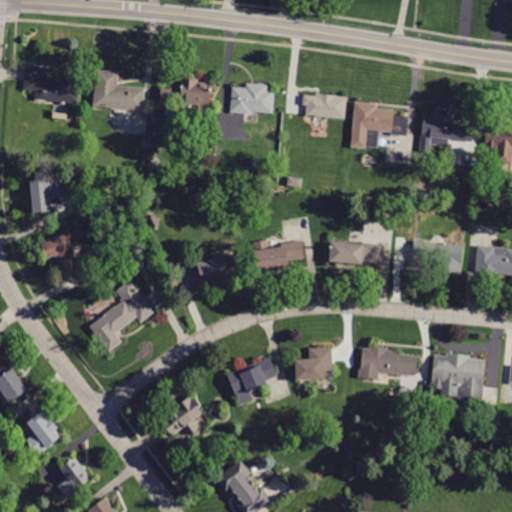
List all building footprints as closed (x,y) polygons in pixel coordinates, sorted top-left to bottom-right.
[(26,68),(42,70),(41,78),(59,80),(60,71),(81,73),(78,103),(36,100),(37,91),(24,90),(26,68)] [(144,89),(145,89),(143,111),(94,106),(97,70),(119,72),(118,86),(144,89)] [(188,79),(211,81),(209,105),(177,103),(177,104),(160,103),(161,86),(181,87),(181,78),(188,79)] [(233,113),(230,113),(232,87),(247,88),(247,84),(267,85),(266,89),(275,90),(273,113),(251,111),(251,114),(233,113)] [(304,95),(316,96),(316,94),(348,96),(346,120),(306,116),(307,105),(303,105),(304,95)] [(388,132),(380,131),(378,150),(351,147),(355,102),(378,104),(378,108),(395,110),(394,115),(409,116),(407,137),(390,135),(390,132),(388,132)] [(449,146),(448,147),(431,146),(431,152),(419,151),(422,116),(440,117),(440,113),(455,115),(454,124),(475,126),(473,143),(449,141),(449,146)] [(511,164),(498,163),(495,163),(496,156),(484,155),(487,118),(508,120),(507,127),(511,127),(511,164)] [(61,196),(61,198),(50,199),(51,212),(33,214),(30,181),(60,178),(61,196)] [(61,274),(55,256),(46,260),(40,241),(68,232),(79,268),(61,274)] [(285,243),(302,240),(305,258),(289,261),(290,267),(258,272),(253,242),(269,240),(270,249),(283,247),(282,243),(285,243)] [(382,264),(362,262),(362,265),(330,262),(331,241),(363,244),(363,243),(384,245),(383,264),(382,264)] [(413,244),(413,241),(463,245),(461,274),(437,273),(438,262),(412,261),(413,244)] [(511,275),(500,274),(476,272),(479,246),(511,249),(511,275)] [(199,287),(198,288),(193,272),(199,271),(198,264),(214,259),(213,253),(224,250),(226,257),(234,254),(239,271),(228,274),(230,278),(199,287)] [(137,272),(135,274),(124,261),(135,252),(146,265),(137,272)] [(152,315),(141,323),(137,318),(116,334),(123,342),(109,352),(89,326),(123,301),(116,292),(130,281),(155,313),(152,315)] [(389,374),(380,373),(379,380),(359,378),(361,348),(370,349),(371,346),(387,347),(387,350),(400,351),(400,354),(418,356),(417,376),(389,374)] [(333,362),(334,379),(297,381),(296,360),(310,360),(310,349),(332,348),(333,362)] [(471,356),(471,358),(487,360),(483,409),(463,408),(464,401),(459,401),(461,388),(458,388),(457,397),(441,396),(441,390),(431,389),(434,356),(447,357),(447,353),(471,356)] [(266,386),(251,392),(254,400),(240,405),(228,375),(271,357),(279,376),(266,381),(268,386),(266,386)] [(0,361),(8,372),(13,368),(28,390),(10,403),(0,389),(0,361)] [(497,404),(497,387),(483,386),(483,404),(497,404)] [(203,414),(173,436),(161,419),(191,397),(203,414)] [(43,414),(61,438),(38,455),(27,440),(36,434),(28,423),(42,413),(43,414)] [(76,457),(92,479),(67,498),(58,486),(67,479),(59,469),(76,457)] [(249,470),(252,474),(250,475),(259,488),(262,487),(272,501),(257,511),(241,511),(237,506),(241,503),(230,490),(226,492),(216,479),(241,460),(249,470)] [(98,503),(106,497),(117,511),(90,511),(89,510),(98,503)]
